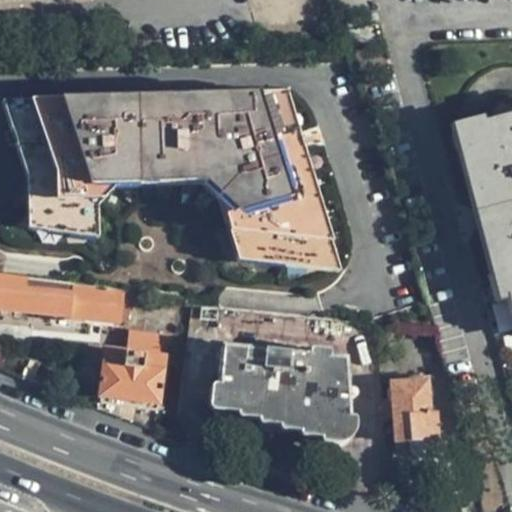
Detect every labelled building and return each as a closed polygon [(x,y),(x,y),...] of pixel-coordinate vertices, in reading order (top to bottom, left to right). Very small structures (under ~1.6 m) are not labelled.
[(80,175),(116,176),(117,176),(141,176),(142,182),(171,181),(171,174),(216,174),(240,257),(261,252),(263,260),(272,257),(274,261),(294,256),(296,262),(309,259),(309,264),(327,260),(284,115),(278,117),(273,101),(33,105),(50,168),(30,188),(32,223),(83,230),(83,222),(78,221),(80,175)] [(29,163),(30,188),(50,168),(33,105),(9,106),(10,129),(16,129),(17,146),(23,146),(23,162),(29,163)] [(511,117),(461,131),(511,324),(511,117)] [(96,198),(116,176),(80,175),(78,221),(83,222),(83,230),(97,232),(96,207),(101,202),(96,198)] [(145,293),(88,286),(0,273),(0,309),(120,323),(120,319),(125,321),(127,304),(136,305),(136,300),(144,300),(145,293)] [(199,319),(215,321),(217,308),(200,307),(199,319)] [(344,349),(345,322),(272,314),(217,308),(215,321),(214,333),(344,349)] [(156,405),(164,338),(130,334),(128,353),(103,350),(100,397),(156,405)] [(345,430),(344,364),(220,351),(214,406),(234,409),(234,413),(256,416),(256,420),(277,424),(277,427),(297,430),(298,433),(317,436),(318,439),(331,441),(338,439),(343,436),(345,430)] [(407,443),(408,448),(413,454),(418,456),(424,457),(429,455),(434,449),(436,440),(433,413),(426,413),(423,381),(390,383),(394,442),(407,443)]
